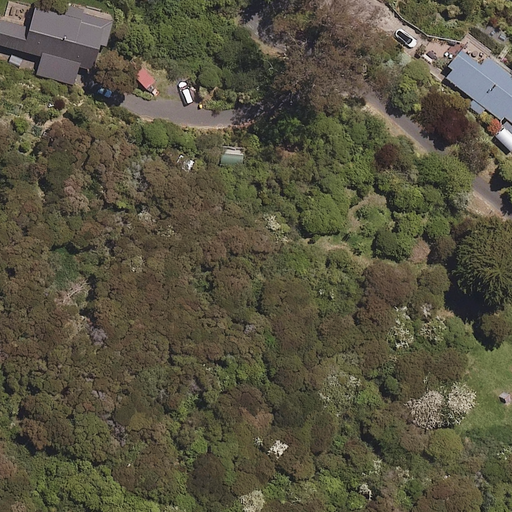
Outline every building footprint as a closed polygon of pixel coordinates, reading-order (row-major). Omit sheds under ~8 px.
[(60,11),(30,4),(25,23),(0,16),(0,43),(40,54),(35,75),(71,84),(76,64),(89,67),(95,42),(102,44),(109,15),(62,3),(60,11)] [(479,59),(460,46),(445,65),(450,68),(444,76),(472,98),(469,102),(481,111),(485,107),(501,120),(503,118),(511,124),(511,75),(483,54),(479,59)] [(154,78),(135,60),(126,69),(145,87),(154,78)] [(511,136),(504,128),(495,136),(511,153),(511,151),(511,136)] [(243,152),(220,152),(220,166),(243,166),(243,152)]
